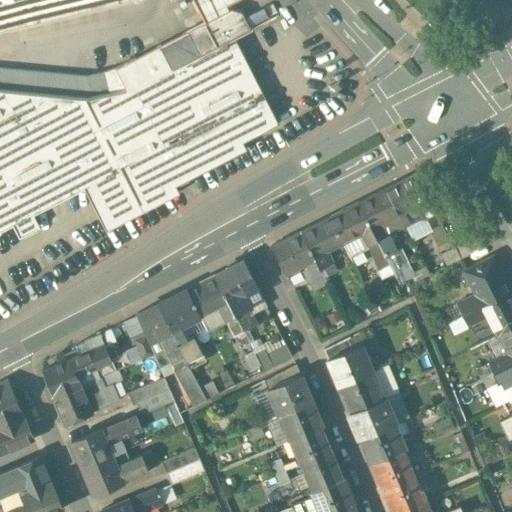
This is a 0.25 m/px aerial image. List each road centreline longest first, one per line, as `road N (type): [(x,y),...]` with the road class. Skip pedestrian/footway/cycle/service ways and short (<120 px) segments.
road 1 (residential): [(377,511),(244,223)]
road 2 (secondary): [(13,345),(244,223)]
road 3 (secondary): [(244,223),(451,110)]
road 4 (residential): [(85,511),(13,345)]
road 5 (residential): [(451,110),(340,0)]
road 6 (tertiary): [(511,223),(451,110)]
